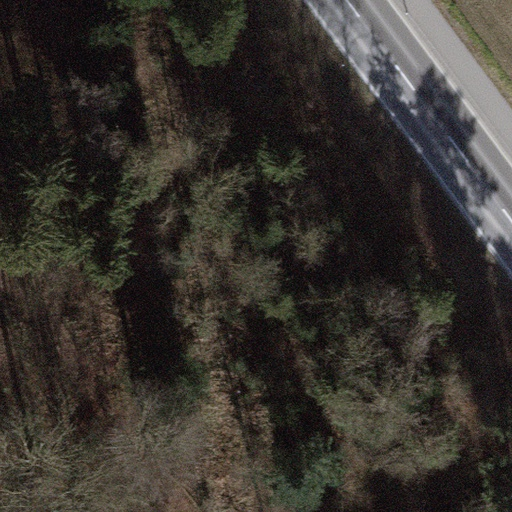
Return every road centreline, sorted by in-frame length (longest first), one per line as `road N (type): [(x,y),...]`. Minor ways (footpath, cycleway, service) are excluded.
road 1 (track): [(188,511),(0,244)]
road 2 (secondary): [(511,224),(345,0)]
